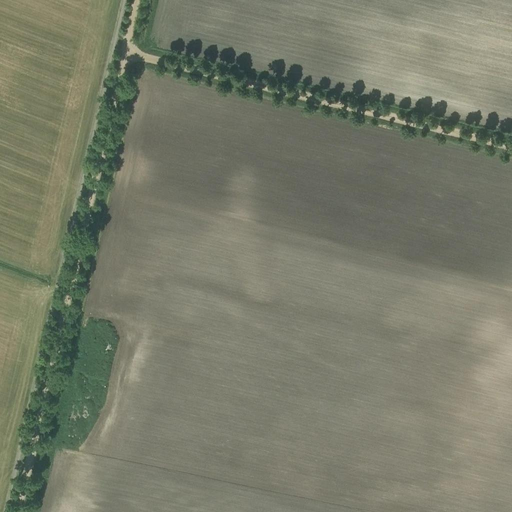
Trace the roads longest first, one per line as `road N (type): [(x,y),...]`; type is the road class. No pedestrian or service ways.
road 1 (track): [(17,511),(123,54)]
road 2 (track): [(123,54),(511,148)]
